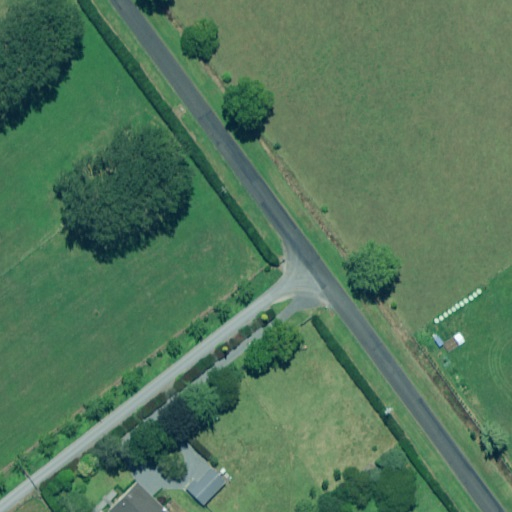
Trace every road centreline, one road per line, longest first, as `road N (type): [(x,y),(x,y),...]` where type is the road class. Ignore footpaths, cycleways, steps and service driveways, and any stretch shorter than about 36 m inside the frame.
road 1 (residential): [(315,265),(0,485)]
road 2 (unclassified): [(315,265),(121,0)]
road 3 (unclassified): [(498,511),(315,265)]
